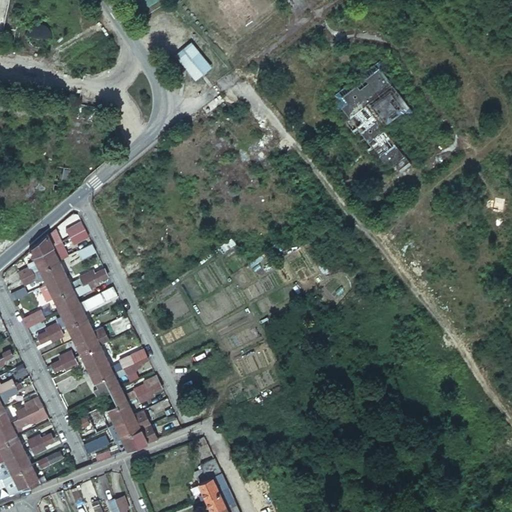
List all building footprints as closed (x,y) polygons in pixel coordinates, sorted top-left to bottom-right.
[(5,0),(2,0),(0,15),(0,26),(3,27),(8,1),(5,0)] [(27,18),(26,20),(25,23),(25,25),(26,28),(28,30),(30,31),(33,32),(35,32),(38,31),(40,30),(41,28),(42,25),(42,23),(42,20),(41,18),(39,16),(36,15),(34,15),(31,15),(29,16),(27,18)] [(186,49),(174,59),(194,84),(206,74),(186,49)] [(327,104),(321,109),(372,171),(383,162),(389,170),(400,161),(376,131),(402,108),(380,82),(384,79),(369,60),(322,99),(327,104)] [(85,228),(82,221),(69,228),(73,236),(76,234),(76,233),(85,228)] [(55,245),(63,241),(57,228),(49,234),(55,245)] [(76,234),(73,236),(76,241),(88,235),(85,228),(76,233),(76,234)] [(49,234),(49,233),(30,249),(33,255),(34,255),(44,250),(55,245),(49,234)] [(69,254),(63,241),(55,245),(44,250),(50,264),(59,260),(69,254)] [(96,250),(92,243),(80,249),(84,257),(96,250)] [(44,250),(34,255),(36,259),(29,262),(31,265),(19,271),(22,278),(34,272),(41,269),(50,264),(44,250)] [(66,273),(59,260),(50,264),(57,278),(66,273)] [(47,282),(57,278),(50,264),(41,269),(47,282)] [(106,272),(105,268),(95,273),(94,270),(81,276),(84,282),(106,272)] [(34,272),(22,278),(25,283),(37,278),(34,272)] [(98,279),(108,274),(106,272),(84,282),(87,288),(100,282),(98,279)] [(57,278),(64,292),(73,288),(82,283),(81,281),(79,282),(77,279),(70,282),(66,273),(57,278)] [(54,297),(64,292),(57,278),(47,282),(41,286),(44,294),(47,300),(54,297)] [(144,281),(140,285),(149,295),(155,290),(150,283),(147,285),(144,281)] [(70,306),(77,320),(87,316),(83,308),(116,292),(113,285),(80,301),(70,306)] [(11,292),(14,298),(28,291),(26,286),(11,292)] [(64,292),(70,306),(80,301),(73,288),(64,292)] [(60,311),(70,306),(64,292),(54,297),(60,311)] [(61,328),(67,325),(77,320),(70,306),(60,311),(63,315),(56,318),(58,322),(46,327),(48,330),(38,334),(40,338),(61,328)] [(27,327),(45,318),(41,309),(23,318),(27,327)] [(77,320),(84,334),(94,330),(87,316),(77,320)] [(67,325),(74,339),(84,334),(77,320),(67,325)] [(94,330),(84,334),(91,348),(100,344),(106,341),(99,327),(94,330)] [(64,334),(61,328),(40,338),(41,340),(51,336),(52,339),(64,334)] [(74,339),(81,353),(91,348),(84,334),(74,339)] [(91,348),(98,363),(107,358),(100,344),(91,348)] [(0,357),(12,352),(10,348),(1,352),(0,350),(0,357)] [(81,353),(88,367),(98,363),(91,348),(81,353)] [(53,366),(74,356),(71,350),(60,355),(61,358),(52,364),(53,366)] [(121,360),(124,367),(147,356),(145,352),(144,350),(134,354),(121,360)] [(12,352),(0,357),(0,364),(5,362),(4,358),(13,354),(12,352)] [(77,362),(74,356),(53,366),(54,369),(64,364),(66,367),(77,362)] [(147,356),(124,367),(127,373),(138,368),(140,367),(139,363),(148,359),(147,356)] [(98,363),(104,376),(114,372),(107,358),(98,363)] [(140,371),(151,365),(148,359),(139,363),(140,367),(138,368),(140,371)] [(16,379),(28,373),(23,363),(11,369),(16,379)] [(88,367),(94,381),(104,376),(98,363),(88,367)] [(108,383),(111,391),(121,386),(114,372),(104,376),(108,383)] [(104,376),(94,381),(98,388),(108,383),(104,376)] [(144,381),(145,383),(148,382),(149,385),(158,381),(156,376),(144,381)] [(0,392),(5,390),(17,384),(13,377),(1,383),(0,380),(0,392)] [(111,391),(118,405),(128,400),(138,395),(160,384),(158,381),(149,385),(148,382),(145,383),(134,388),(135,389),(125,394),(121,386),(111,391)] [(5,390),(0,392),(0,409),(5,407),(3,404),(10,400),(8,397),(20,391),(17,384),(5,390)] [(152,392),(161,387),(160,384),(138,395),(141,401),(154,394),(152,392)] [(118,405),(124,418),(135,414),(128,400),(118,405)] [(18,418),(11,421),(2,425),(8,440),(18,435),(16,431),(22,429),(22,426),(30,421),(36,421),(48,415),(44,405),(39,407),(18,418)] [(15,411),(18,418),(39,407),(38,405),(29,409),(27,405),(15,411)] [(109,426),(124,418),(118,405),(103,412),(109,426)] [(80,423),(101,412),(98,406),(87,411),(88,414),(79,420),(80,423)] [(11,421),(5,407),(0,409),(0,422),(2,425),(11,421)] [(132,433),(150,424),(143,410),(135,414),(124,418),(132,433)] [(104,418),(101,412),(80,423),(82,425),(91,421),(93,424),(104,418)] [(121,436),(122,438),(132,433),(124,418),(109,426),(116,439),(121,436)] [(138,445),(157,438),(150,424),(132,433),(138,445)] [(2,425),(0,426),(0,443),(8,440),(2,425)] [(29,439),(32,446),(53,436),(51,433),(42,437),(40,434),(29,439)] [(132,433),(122,438),(127,450),(138,445),(132,433)] [(15,454),(25,449),(18,435),(8,440),(15,454)] [(109,443),(105,435),(84,446),(88,453),(109,443)] [(53,436),(32,446),(35,452),(46,446),(45,443),(54,438),(53,436)] [(0,446),(6,458),(15,454),(8,440),(0,443),(0,446)] [(22,468),(32,463),(25,449),(15,454),(22,468)] [(61,449),(37,460),(41,469),(65,458),(61,449)] [(97,457),(99,461),(112,455),(111,452),(97,457)] [(12,472),(22,468),(15,454),(6,458),(0,461),(0,468),(2,467),(6,475),(12,472)] [(223,469),(217,457),(200,464),(206,477),(223,469)] [(31,487),(41,483),(32,463),(22,468),(29,483),(32,482),(33,483),(30,485),(31,487)] [(29,483),(22,468),(12,472),(21,491),(31,487),(30,485),(33,483),(32,482),(29,483)] [(206,495),(229,484),(223,469),(206,477),(200,480),(204,490),(199,493),(201,497),(206,495)] [(0,478),(0,485),(9,482),(6,475),(0,478)] [(236,499),(229,484),(206,495),(213,509),(236,499)] [(84,497),(79,485),(72,488),(76,500),(84,497)] [(116,497),(121,510),(128,508),(130,507),(125,494),(116,497)] [(114,511),(121,511),(121,510),(116,497),(110,500),(114,511)] [(98,511),(105,511),(100,498),(94,501),(98,511)] [(241,511),(236,499),(213,509),(213,511),(241,511)]
